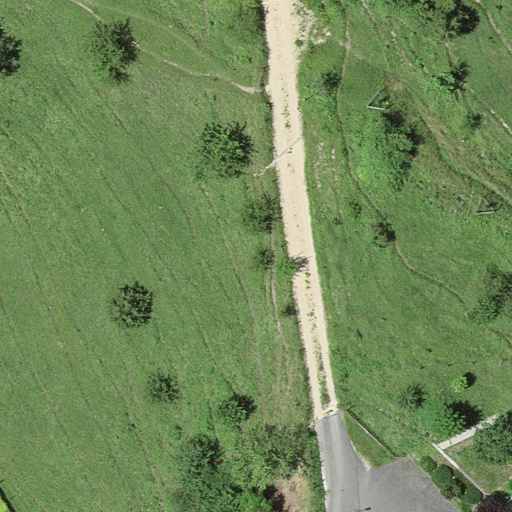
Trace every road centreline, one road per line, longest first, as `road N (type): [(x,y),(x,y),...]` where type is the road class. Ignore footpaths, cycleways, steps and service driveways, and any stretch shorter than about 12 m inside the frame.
road 1 (track): [(324,418),(284,82)]
road 2 (track): [(276,4),(511,191)]
